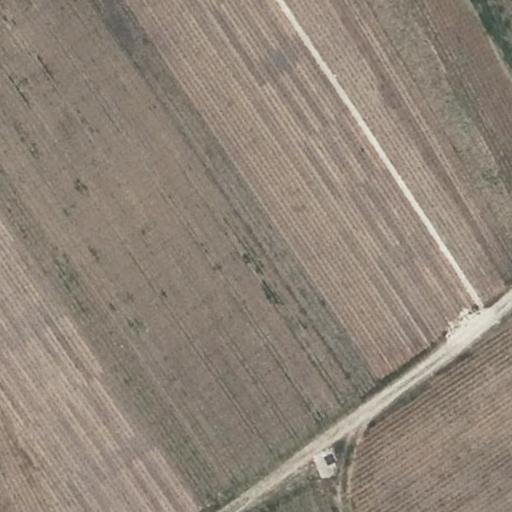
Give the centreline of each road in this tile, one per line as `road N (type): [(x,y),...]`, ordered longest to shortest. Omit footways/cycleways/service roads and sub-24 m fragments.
road 1 (track): [(324,449),(511,298)]
road 2 (track): [(344,511),(324,449),(216,511)]
